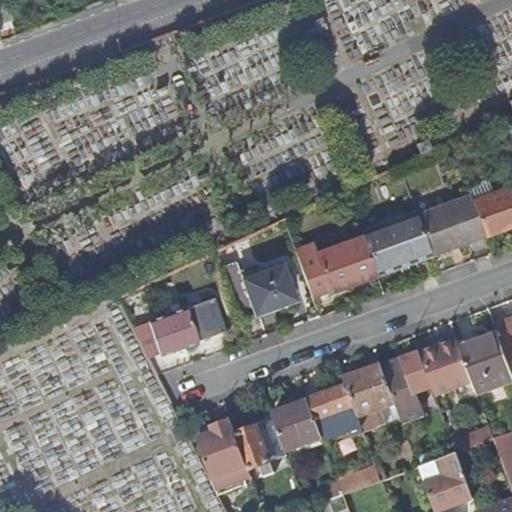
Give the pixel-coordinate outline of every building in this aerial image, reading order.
[(451,147),(435,152),(446,182),(462,177),(451,147)] [(466,188),(471,202),(491,195),(486,181),(466,188)] [(471,202),(484,236),(511,225),(511,200),(508,189),(491,195),(471,202)] [(468,197),(415,216),(430,256),(482,237),(468,197)] [(415,216),(414,214),(360,234),(362,238),(376,276),(430,256),(415,216)] [(328,293),(376,276),(362,238),(315,255),(311,246),(294,254),(311,298),(328,292),(328,293)] [(235,265),(220,270),(239,322),(295,302),(282,266),(241,281),(235,265)] [(133,317),(126,319),(147,359),(225,332),(214,300),(138,326),(133,317)] [(496,318),(511,314),(511,302),(493,306),(496,318)] [(511,321),(496,328),(498,335),(508,361),(511,359),(511,321)] [(477,396),(511,383),(511,373),(508,361),(498,335),(460,349),(474,387),(477,396)] [(460,349),(458,342),(425,355),(433,377),(435,378),(439,390),(452,386),(456,394),(474,387),(460,349)] [(420,356),(419,354),(401,361),(400,360),(381,367),(401,424),(423,416),(415,394),(431,388),(420,356)] [(433,377),(425,355),(420,356),(431,388),(433,393),(439,390),(435,378),(433,377)] [(381,367),(380,364),(342,378),(346,387),(357,419),(370,414),(376,427),(385,424),(381,410),(389,407),(391,414),(388,415),(394,431),(403,428),(401,424),(381,367)] [(363,433),(357,419),(346,387),(333,392),(322,396),(308,401),(309,401),(323,439),(324,443),(350,433),(352,438),(363,433)] [(320,391),(322,396),(333,392),(331,387),(320,391)] [(309,401),(271,415),(273,422),(285,453),(323,439),(309,401)] [(213,433),(197,439),(213,483),(227,477),(231,487),(252,479),(251,478),(249,472),(236,436),(231,422),(211,429),(213,433)] [(273,422),(236,436),(249,472),(259,469),(263,478),(274,474),(270,463),(286,457),(285,453),(273,422)] [(456,455),(457,455),(494,441),(489,429),(452,443),(456,455)] [(511,474),(511,472),(511,430),(497,436),(511,474)] [(418,469),(434,511),(441,511),(473,500),(456,455),(418,469)] [(344,496),(381,483),(376,468),(338,482),(344,496)] [(227,477),(213,483),(219,497),(233,492),(231,487),(227,477)] [(349,511),(344,496),(330,502),(333,511),(349,511)] [(511,511),(511,502),(486,511),(511,511)]
